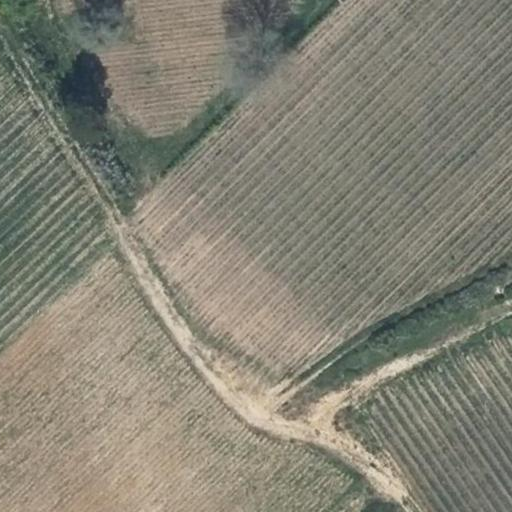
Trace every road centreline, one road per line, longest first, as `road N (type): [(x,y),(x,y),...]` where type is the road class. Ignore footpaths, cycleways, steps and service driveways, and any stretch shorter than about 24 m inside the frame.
road 1 (track): [(0,21),(203,369),(249,412),(309,432)]
road 2 (track): [(350,511),(378,474),(366,459),(309,432),(339,393),(511,307)]
